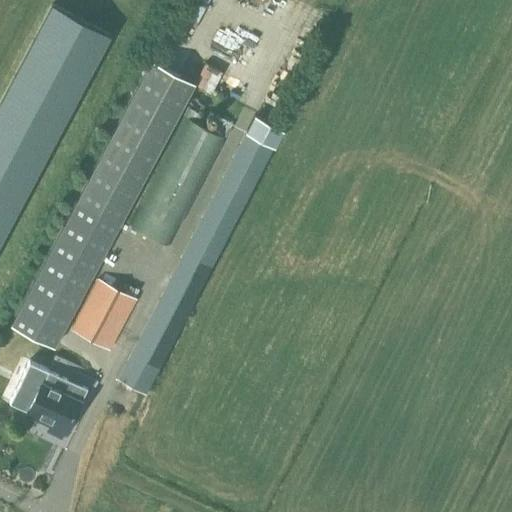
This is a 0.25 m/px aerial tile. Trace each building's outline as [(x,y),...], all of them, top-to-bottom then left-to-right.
[(52,4),(0,101),(0,240),(110,34),(52,4)] [(149,58),(76,198),(12,322),(54,344),(191,80),(149,58)] [(197,82),(213,89),(222,67),(206,60),(197,82)] [(158,298),(118,376),(142,389),(145,390),(186,312),(243,202),(251,186),(255,178),(274,143),(282,128),(283,124),(278,121),(256,110),(255,111),(254,113),(246,128),(158,298)] [(225,140),(186,119),(129,227),(168,248),(225,140)] [(109,345),(134,296),(99,277),(74,326),(109,345)] [(29,361),(10,401),(50,420),(47,426),(60,433),(63,426),(67,428),(87,388),(29,361)]
